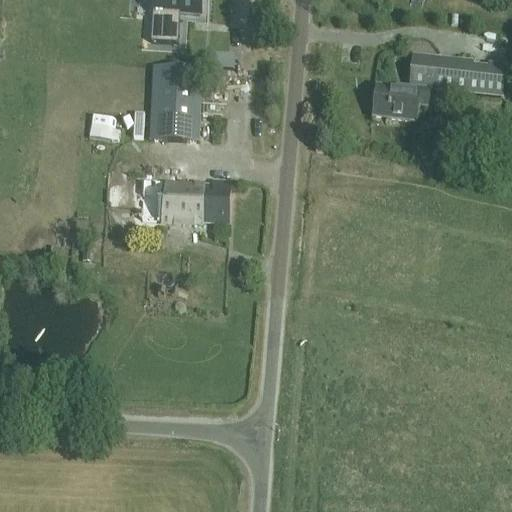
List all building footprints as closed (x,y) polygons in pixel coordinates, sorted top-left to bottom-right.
[(153,13),(151,44),(178,46),(180,22),(178,22),(179,15),(199,16),(200,0),(152,0),(151,13),(153,13)] [(501,99),(505,67),(413,56),(409,95),(376,91),(373,118),(415,123),(417,107),(428,108),(430,90),(501,99)] [(153,69),(150,141),(198,143),(201,71),(153,69)] [(497,167),(499,153),(488,151),(487,154),(471,151),(469,162),(497,167)] [(159,184),(158,221),(229,224),(231,184),(213,183),(212,186),(159,184)]
